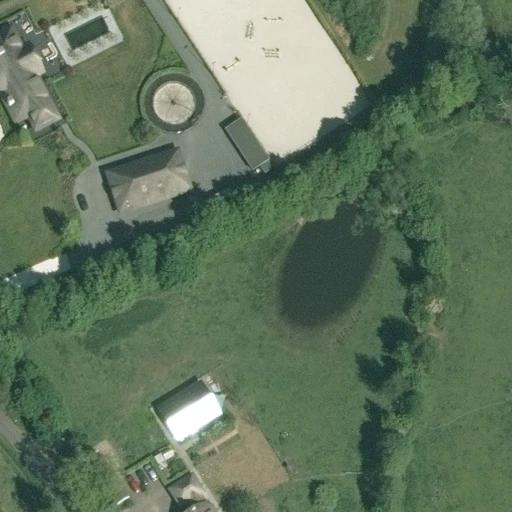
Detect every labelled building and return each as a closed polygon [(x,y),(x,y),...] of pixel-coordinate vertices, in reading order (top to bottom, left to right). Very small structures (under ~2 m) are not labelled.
[(168,23),(179,15),(169,0),(160,0),(155,4),(168,23)] [(71,68),(128,44),(110,2),(54,26),(71,68)] [(0,36),(0,95),(3,94),(9,105),(7,106),(9,111),(11,110),(17,122),(27,117),(49,106),(34,77),(35,76),(22,49),(20,50),(13,35),(11,31),(8,33),(3,35),(0,36)] [(194,118),(194,84),(172,85),(172,107),(165,107),(166,118),(194,118)] [(267,161),(254,142),(239,152),(252,171),(267,161)] [(120,214),(189,192),(176,154),(108,176),(120,214)] [(264,174),(272,169),(268,162),(260,167),(264,174)] [(212,211),(243,201),(240,189),(208,199),(212,211)] [(203,406),(210,402),(200,385),(159,410),(178,441),(191,433),(190,431),(195,428),(196,430),(212,420),(203,406)] [(97,454),(80,465),(112,511),(129,500),(97,454)] [(212,511),(210,507),(206,506),(206,505),(204,506),(198,496),(202,494),(191,477),(169,491),(179,508),(188,503),(193,511),(212,511)]
